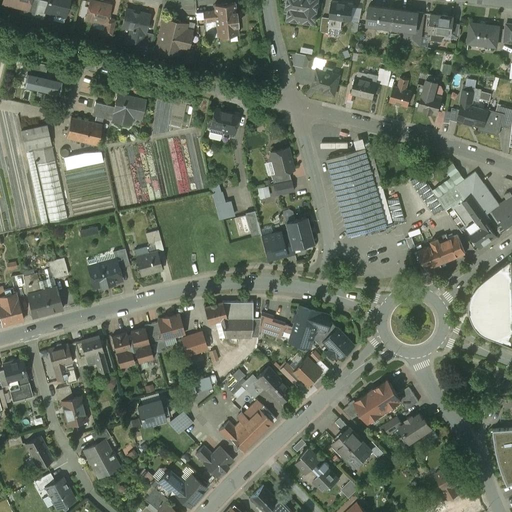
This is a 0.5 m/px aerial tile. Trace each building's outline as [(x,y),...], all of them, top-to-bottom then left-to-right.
[(3,0),(3,2),(22,7),(28,9),(30,0),(3,0)] [(30,0),(28,9),(22,7),(21,13),(34,16),(38,0),(30,0)] [(47,1),(44,0),(38,0),(34,16),(44,18),(46,10),(45,10),(47,1)] [(69,0),(47,0),(47,1),(45,10),(46,10),(65,15),(69,0)] [(110,4),(92,0),(89,0),(85,18),(86,18),(87,20),(92,21),(93,20),(105,23),(106,23),(107,17),(110,4)] [(287,0),(286,8),(289,8),(287,19),(316,23),(318,0),(287,0)] [(353,3),(332,1),(330,18),(329,27),(330,27),(341,28),(342,19),(351,20),(353,3)] [(235,2),(214,4),(215,10),(216,20),(217,36),(238,34),(237,25),(238,25),(236,11),(235,2)] [(393,8),(369,5),(367,24),(370,25),(378,26),(390,27),(391,21),(393,8)] [(150,14),(126,8),(122,26),(131,28),(128,39),(141,42),(144,32),(145,32),(145,31),(150,14)] [(410,10),(393,8),(391,21),(399,21),(398,27),(405,28),(408,29),(410,10)] [(215,10),(196,12),(197,21),(216,20),(215,10)] [(418,11),(410,10),(408,29),(416,30),(418,12),(418,11)] [(425,13),(418,12),(416,30),(423,31),(425,13)] [(455,16),(432,13),(429,31),(452,35),(455,16)] [(116,19),(107,17),(106,23),(105,23),(103,32),(112,35),(116,19)] [(330,18),(323,17),(320,32),(329,33),(330,27),(329,27),(330,18)] [(187,23),(167,18),(165,26),(162,25),(158,42),(161,42),(160,50),(179,54),(180,49),(187,51),(192,30),(185,28),(187,23)] [(498,26),(469,23),(468,41),(477,42),(477,44),(496,46),(498,26)] [(408,29),(405,28),(403,42),(421,46),(423,31),(416,30),(408,29)] [(154,33),(145,31),(145,32),(144,32),(141,42),(139,48),(149,51),(154,33)] [(314,57),(307,56),(304,67),(312,68),(314,57)] [(48,64),(32,61),(29,73),(45,76),(48,64)] [(258,63),(251,70),(256,75),(263,68),(258,63)] [(324,71),(317,69),(312,86),(325,89),(324,92),(334,95),(340,75),(332,73),(324,71)] [(29,73),(27,72),(24,86),(59,93),(62,80),(45,76),(29,73)] [(367,79),(356,76),(351,93),(373,98),(379,75),(369,72),(367,79)] [(408,80),(400,77),(398,86),(406,89),(408,80)] [(437,83),(419,78),(418,86),(424,88),(424,91),(434,94),(437,83)] [(398,86),(394,85),(390,101),(408,106),(412,91),(406,89),(398,86)] [(491,94),(480,91),(481,89),(475,88),(475,91),(474,97),(490,101),(491,94)] [(470,90),(462,89),(460,102),(462,103),(472,106),(474,97),(475,91),(470,90)] [(434,94),(424,91),(419,109),(437,114),(442,97),(434,94)] [(146,99),(117,93),(115,106),(95,101),(93,115),(112,119),(112,120),(131,124),(133,116),(141,118),(146,99)] [(472,106),(462,103),(457,119),(479,126),(480,126),(484,109),(472,106)] [(511,107),(505,106),(503,113),(504,114),(502,123),(511,125),(511,107)] [(238,113),(215,108),(211,127),(220,129),(221,131),(232,134),(234,132),(238,113)] [(503,113),(485,108),(484,109),(480,126),(479,126),(478,129),(498,135),(502,123),(504,114),(503,113)] [(446,111),(441,110),(438,121),(444,122),(446,111)] [(102,123),(71,116),(66,137),(98,144),(102,123)] [(47,124),(21,129),(26,149),(32,148),(51,144),(47,124)] [(178,139),(188,188),(206,184),(196,135),(178,139)] [(51,144),(32,148),(36,164),(37,164),(55,158),(51,144)] [(371,146),(327,158),(349,235),(394,222),(371,146)] [(288,147),(270,152),(271,154),(270,155),(271,159),(273,160),(276,172),(276,173),(289,170),(294,168),(288,147)] [(32,148),(26,149),(30,170),(37,168),(36,164),(32,148)] [(85,152),(64,157),(67,168),(103,161),(101,151),(85,152)] [(55,158),(37,164),(50,222),(68,218),(55,158)] [(48,222),(37,168),(30,170),(42,223),(48,222)] [(289,170),(276,173),(276,172),(271,173),(274,183),(291,179),(289,170)] [(499,203),(476,170),(463,179),(473,193),(487,213),(499,203)] [(463,179),(456,184),(451,177),(433,191),(449,214),(452,211),(453,211),(473,193),(463,179)] [(219,184),(211,186),(213,193),(221,191),(219,184)] [(276,184),(250,190),(254,210),(255,210),(257,220),(283,214),(276,184)] [(213,193),(220,220),(234,217),(230,200),(225,201),(222,191),(221,191),(213,193)] [(487,213),(473,193),(453,211),(452,211),(449,214),(457,225),(463,221),(471,232),(487,221),(490,218),(487,213)] [(511,194),(499,203),(487,213),(490,218),(500,232),(511,224),(511,194)] [(261,236),(257,220),(255,210),(254,210),(245,212),(252,234),(252,235),(254,234),(255,235),(261,254),(266,253),(261,236)] [(306,216),(286,221),(289,233),(293,246),(313,241),(306,216)] [(471,232),(470,233),(480,248),(497,236),(487,221),(471,232)] [(97,227),(80,230),(82,235),(98,232),(97,227)] [(159,229),(146,233),(149,242),(161,239),(159,229)] [(281,231),(261,236),(266,253),(267,258),(286,253),(287,252),(282,235),(281,231)] [(289,233),(282,235),(287,252),(286,253),(287,255),(295,252),(293,246),(289,233)] [(447,234),(438,237),(438,238),(439,238),(440,242),(448,238),(447,234)] [(448,238),(440,242),(439,238),(438,238),(435,239),(444,261),(466,253),(458,235),(448,238)] [(412,236),(407,238),(411,248),(416,246),(412,236)] [(435,239),(431,240),(433,244),(419,250),(427,268),(444,261),(435,239)] [(125,247),(113,250),(115,258),(116,258),(118,268),(130,265),(125,247)] [(158,250),(136,256),(141,273),(163,267),(158,250)] [(64,257),(56,259),(61,275),(69,273),(64,257)] [(115,258),(89,265),(88,259),(87,260),(95,287),(122,279),(118,268),(116,258),(115,258)] [(511,258),(510,260),(484,280),(481,283),(476,289),(472,296),(470,303),(470,310),(472,318),(476,325),(481,331),(488,335),(511,344),(511,258)] [(56,259),(48,261),(53,278),(61,275),(56,259)] [(37,272),(23,275),(25,285),(27,294),(28,294),(28,293),(42,289),(37,272)] [(23,273),(11,275),(13,287),(25,285),(23,275),(23,273)] [(42,289),(28,293),(28,294),(33,316),(63,308),(56,285),(42,289)] [(16,291),(9,293),(11,300),(18,298),(16,291)] [(0,302),(0,315),(2,325),(24,319),(18,298),(11,300),(7,301),(0,302)] [(223,302),(217,304),(216,302),(211,304),(212,305),(205,307),(209,324),(221,321),(227,320),(223,302)] [(252,302),(228,302),(223,302),(227,320),(221,321),(225,337),(237,337),(252,336),(252,317),(252,302)] [(319,311),(301,306),(291,340),(310,346),(316,325),(315,325),(319,311)] [(332,315),(319,311),(315,325),(316,325),(319,326),(324,328),(330,334),(336,328),(331,321),(332,315)] [(174,315),(173,314),(163,317),(164,318),(159,320),(159,321),(164,337),(164,338),(184,332),(179,314),(174,315)] [(261,317),(252,317),(252,336),(259,336),(261,317)] [(159,321),(150,323),(154,335),(155,340),(164,337),(159,321)] [(150,323),(144,325),(145,327),(148,336),(154,335),(150,323)] [(324,328),(319,326),(316,338),(322,344),(324,342),(323,340),(330,334),(324,328)] [(145,327),(130,331),(132,336),(128,337),(127,332),(112,336),(120,367),(135,363),(133,356),(137,355),(139,362),(154,358),(148,336),(145,327)] [(353,344),(338,327),(336,328),(330,334),(323,340),(324,342),(331,349),(328,352),(334,358),(336,355),(339,358),(353,344)] [(202,332),(183,338),(188,353),(207,347),(202,332)] [(99,335),(81,340),(85,356),(86,356),(94,353),(97,365),(99,372),(108,370),(103,351),(103,350),(99,335)] [(81,340),(72,342),(79,366),(88,364),(86,356),(85,356),(81,340)] [(67,343),(49,348),(53,366),(54,366),(57,380),(65,378),(69,377),(66,367),(65,363),(72,361),(67,343)] [(318,348),(313,351),(318,359),(323,356),(318,348)] [(322,371),(308,357),(294,371),(308,385),(322,371)] [(32,396),(22,358),(2,363),(4,370),(7,380),(15,378),(17,389),(10,391),(12,401),(32,396)] [(73,365),(66,367),(69,377),(65,378),(67,383),(77,380),(73,365)] [(292,390),(269,365),(256,377),(265,387),(279,402),(292,390)] [(239,368),(233,375),(238,380),(242,377),(245,374),(239,368)] [(233,375),(230,372),(226,377),(241,391),(253,404),(258,409),(262,404),(255,397),(238,380),(233,375)] [(253,373),(245,380),(242,377),(238,380),(255,397),(265,387),(256,377),(253,373)] [(192,392),(214,386),(210,374),(188,381),(192,392)] [(241,391),(226,377),(218,386),(231,400),(232,400),(236,396),(241,391)] [(356,401),(355,401),(361,410),(368,421),(401,400),(402,399),(398,393),(388,379),(356,401)] [(70,384),(56,388),(58,395),(72,391),(70,384)] [(409,386),(398,393),(402,399),(401,400),(407,409),(419,401),(409,386)] [(72,391),(58,395),(60,401),(63,401),(63,400),(73,397),(72,391)] [(73,397),(63,400),(63,401),(68,423),(86,418),(80,395),(73,397)] [(215,397),(210,401),(214,406),(219,402),(215,397)] [(161,399),(138,405),(144,424),(166,418),(161,399)] [(355,399),(349,403),(350,405),(343,409),(352,419),(358,415),(357,413),(361,410),(355,401),(356,401),(355,399)] [(252,415),(245,422),(243,420),(238,425),(240,427),(237,429),(230,436),(243,449),(276,418),(263,404),(262,404),(258,409),(252,415)] [(253,404),(247,410),(252,415),(258,409),(253,404)] [(183,411),(172,420),(176,426),(188,417),(183,411)] [(420,413),(414,417),(411,415),(407,418),(407,421),(403,424),(400,426),(400,427),(404,432),(402,434),(402,436),(405,441),(408,442),(410,441),(432,427),(426,417),(424,418),(420,413)] [(397,415),(384,424),(390,433),(400,427),(400,426),(403,424),(397,415)] [(350,427),(340,417),(336,421),(345,431),(350,427)] [(237,429),(226,418),(219,426),(221,428),(219,430),(228,438),(230,436),(237,429)] [(107,427),(91,431),(97,442),(104,438),(111,435),(107,427)] [(345,431),(334,442),(347,455),(363,440),(350,427),(345,431)] [(511,427),(493,428),(495,440),(497,452),(500,463),(503,474),(508,485),(511,482),(511,427)] [(222,444),(213,434),(209,438),(218,448),(220,446),(222,444)] [(20,435),(7,438),(9,446),(22,443),(20,435)] [(53,459),(40,435),(25,443),(34,458),(37,457),(41,464),(38,466),(39,467),(53,459)] [(97,442),(85,448),(99,475),(115,467),(110,456),(115,454),(113,452),(111,453),(104,438),(97,442)] [(302,439),(295,447),(298,450),(305,442),(302,439)] [(363,440),(347,455),(356,465),(359,465),(362,462),(362,459),(372,449),(368,445),(363,440)] [(383,452),(373,441),(368,445),(372,449),(378,456),(383,452)] [(212,454),(204,445),(196,453),(204,462),(212,454)] [(212,454),(204,462),(218,475),(233,460),(220,446),(218,448),(212,454)] [(321,458),(309,446),(301,453),(303,455),(297,461),(306,471),(303,475),(309,480),(317,486),(319,484),(324,490),(330,484),(332,486),(340,478),(328,466),(330,465),(325,461),(323,463),(320,459),(321,458)] [(458,460),(435,473),(444,489),(444,490),(443,491),(448,500),(460,494),(455,485),(468,478),(458,460)] [(159,480),(159,481),(170,490),(170,491),(173,488),(175,490),(175,489),(182,481),(169,469),(159,480)] [(182,481),(175,489),(175,490),(174,492),(190,506),(206,487),(189,473),(182,481)] [(56,509),(77,499),(65,476),(44,486),(56,509)] [(170,490),(159,481),(159,480),(156,477),(151,483),(155,487),(165,496),(170,490)] [(351,480),(342,489),(349,496),(358,487),(351,480)] [(467,483),(458,488),(461,493),(470,488),(467,483)] [(264,485),(252,497),(265,511),(271,506),(277,499),(277,498),(264,485)] [(165,496),(155,487),(145,498),(159,510),(167,502),(169,499),(165,496)] [(438,495),(428,502),(421,506),(423,510),(441,500),(438,495)] [(279,496),(277,498),(277,499),(271,506),(277,511),(283,511),(289,507),(279,496)] [(447,511),(441,500),(423,510),(423,511),(447,511)] [(159,510),(157,511),(154,511),(149,507),(144,511),(178,511),(167,502),(159,510)] [(366,511),(358,503),(348,511),(366,511)]
